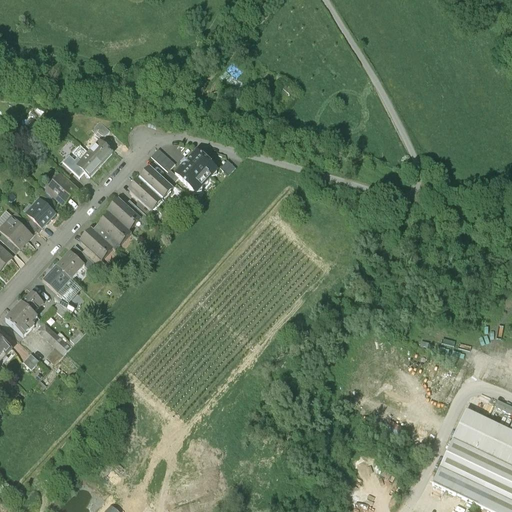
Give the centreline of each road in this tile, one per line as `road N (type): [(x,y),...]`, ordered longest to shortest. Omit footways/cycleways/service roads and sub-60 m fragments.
road 1 (unclassified): [(248,157),(394,198),(416,189),(416,162),(325,0)]
road 2 (residential): [(0,307),(142,139),(181,139),(248,157)]
